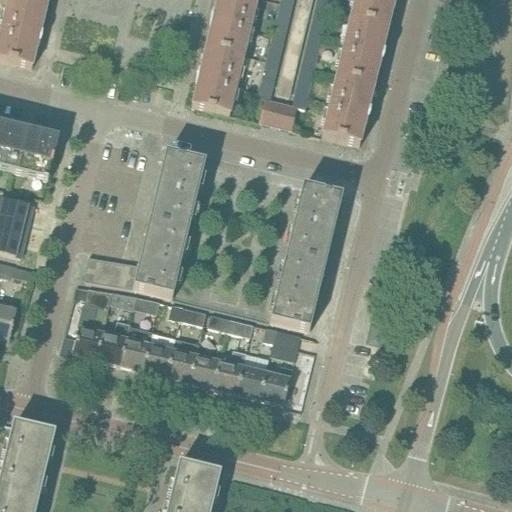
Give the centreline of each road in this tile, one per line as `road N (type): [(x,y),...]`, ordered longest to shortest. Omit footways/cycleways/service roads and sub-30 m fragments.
road 1 (residential): [(28,410),(102,112)]
road 2 (residential): [(505,231),(454,327),(407,499)]
road 3 (residential): [(305,477),(28,410)]
road 4 (residential): [(378,179),(102,112)]
road 5 (residential): [(378,179),(318,410)]
road 6 (residential): [(420,0),(378,179)]
road 7 (secondary): [(505,231),(490,312),(511,365)]
